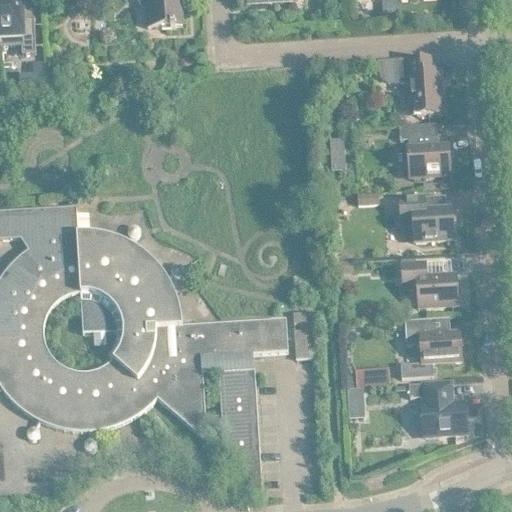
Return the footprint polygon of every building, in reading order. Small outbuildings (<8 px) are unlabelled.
[(27,0),(5,0),(7,44),(28,43),(28,52),(42,52),(40,16),(28,16),(27,0)] [(152,0),(154,26),(177,24),(177,26),(182,26),(181,24),(188,23),(186,0),(152,0)] [(440,69),(439,57),(384,61),(384,62),(387,61),(388,75),(395,80),(414,79),(415,102),(421,101),(422,113),(448,112),(446,69),(440,69)] [(39,71),(25,72),(26,89),(52,87),(50,61),(38,61),(39,71)] [(280,67),(239,69),(241,98),(282,95),(280,67)] [(200,72),(183,73),(184,81),(201,80),(200,72)] [(183,73),(166,74),(167,82),(184,81),(183,73)] [(322,75),(314,76),(315,93),(324,93),(322,75)] [(159,82),(142,83),(142,92),(159,91),(159,82)] [(53,95),(36,96),(36,105),(53,104),(53,95)] [(282,95),(241,98),(243,123),(284,120),(282,95)] [(324,101),(316,101),(317,118),(325,118),(324,101)] [(325,118),(317,118),(318,135),(326,135),(325,118)] [(284,120),(243,123),(244,148),(285,145),(284,120)] [(414,146),(416,175),(456,173),(454,144),(444,144),(443,122),(405,124),(406,139),(414,138),(415,146),(414,146)] [(138,126),(123,127),(125,156),(138,155),(139,172),(164,171),(162,130),(138,131),(138,126)] [(214,127),(187,128),(189,169),(216,168),(214,127)] [(187,128),(162,130),(164,171),(189,169),(187,128)] [(40,137),(17,139),(19,179),(44,178),(43,161),(57,160),(55,132),(40,133),(40,137)] [(350,137),(336,137),(336,151),(350,150),(350,137)] [(17,139),(0,139),(0,180),(19,179),(17,139)] [(285,145),(244,148),(246,173),(287,170),(285,145)] [(319,151),(310,152),(311,169),(320,168),(319,151)] [(287,170),(246,173),(247,198),(265,197),(265,210),(294,208),(293,193),(288,193),(287,170)] [(385,191),(363,193),(364,204),(386,203),(385,191)] [(321,193),(313,194),(314,211),(322,211),(321,193)] [(419,224),(420,240),(460,238),(458,207),(431,208),(430,196),(406,197),(407,224),(419,224)] [(322,211),(314,211),(315,228),(323,228),(322,211)] [(267,231),(250,232),(251,257),(292,255),(291,231),(295,231),(294,216),(266,218),(267,231)] [(98,230),(75,231),(78,272),(101,270),(98,230)] [(75,231),(54,232),(56,273),(78,272),(75,231)] [(54,232),(32,234),(35,274),(56,273),(54,232)] [(32,234),(9,235),(12,276),(35,274),(32,234)] [(197,245),(174,247),(177,288),(200,287),(197,245)] [(174,247),(153,248),(155,289),(167,289),(177,288),(174,247)] [(153,248),(131,250),(134,290),(155,289),(153,248)] [(354,248),(345,248),(345,258),(355,258),(354,248)] [(131,250),(108,251),(111,292),(134,290),(131,250)] [(292,255),(251,257),(253,282),(293,280),(292,255)] [(360,259),(346,260),(346,272),(360,272),(360,259)] [(334,260),(326,261),(326,278),(335,277),(334,260)] [(423,287),(424,306),(464,304),(462,273),(433,275),(432,261),(407,262),(409,288),(423,287)] [(335,277),(326,278),(328,295),(336,294),(335,277)] [(293,280),(253,282),(254,308),(295,305),(293,280)] [(336,302),(328,303),(329,320),(337,320),(336,302)] [(295,305),(254,308),(256,334),(297,331),(295,305)] [(196,318),(179,320),(179,328),(196,327),(196,318)] [(436,332),(436,318),(411,319),(412,345),(426,344),(428,363),(468,360),(466,330),(436,332)] [(179,320),(161,321),(162,329),(179,328),(179,320)] [(153,321),(136,322),(136,331),(153,330),(153,321)] [(136,322),(118,323),(119,332),(136,331),(136,322)] [(98,324),(81,325),(81,334),(99,333),(98,324)] [(81,325),(64,326),(64,335),(81,334),(81,325)] [(55,327),(38,328),(38,337),(56,336),(55,327)] [(38,328),(21,329),(21,338),(38,337),(38,328)] [(379,367),(361,368),(362,387),(380,385),(379,367)] [(8,372),(0,372),(0,381),(8,381),(8,372)] [(8,381),(0,381),(0,389),(9,389),(8,381)] [(458,402),(457,381),(415,384),(416,397),(430,396),(430,403),(428,403),(430,435),(472,433),(470,401),(458,402)] [(203,404),(167,407),(168,427),(204,425),(203,404)] [(97,409),(88,410),(89,427),(98,426),(97,409)] [(105,409),(97,409),(98,426),(106,426),(105,409)] [(67,411),(58,412),(60,429),(68,428),(67,411)] [(58,412),(50,412),(51,429),(60,429),(58,412)] [(337,412),(263,416),(266,472),(340,468),(337,412)] [(28,413),(20,414),(21,431),(29,431),(28,413)] [(20,414),(12,414),(13,432),(21,431),(20,414)] [(145,420),(128,421),(128,429),(145,428),(145,420)] [(204,425),(168,427),(169,442),(205,440),(204,425)] [(145,428),(128,429),(129,438),(146,437),(145,428)] [(205,440),(169,442),(170,458),(206,456),(205,440)] [(120,447),(99,448),(101,484),(122,483),(120,447)] [(99,448),(80,449),(82,485),(101,484),(99,448)] [(80,449),(61,451),(63,487),(82,485),(80,449)] [(61,451),(42,452),(44,488),(63,487),(61,451)] [(147,451),(130,452),(130,460),(147,459),(147,451)] [(42,452),(23,453),(25,489),(44,488),(42,452)] [(23,453),(3,454),(5,490),(25,489),(23,453)] [(206,456),(170,458),(171,478),(208,476),(206,456)] [(147,459),(130,460),(131,469),(148,468),(147,459)]
